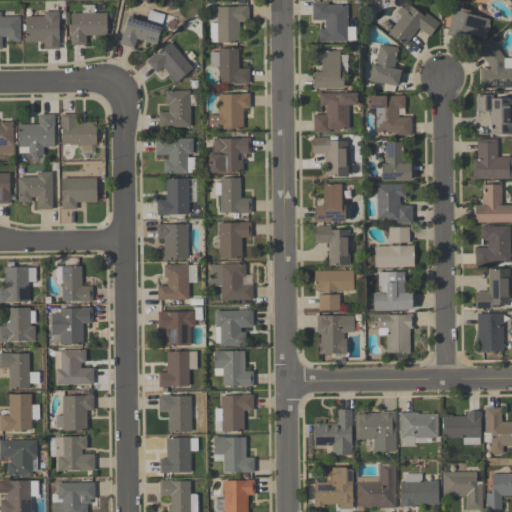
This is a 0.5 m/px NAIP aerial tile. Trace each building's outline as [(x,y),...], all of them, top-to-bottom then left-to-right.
[(438,23),(429,36),(418,28),(404,46),(387,34),(400,16),(395,13),(404,1),(423,16),(425,13),(438,23)] [(318,42),(318,30),(324,30),(324,21),(311,21),(311,2),(327,2),(327,6),(347,6),(347,28),(354,28),(354,40),(347,40),(347,42),(318,42)] [(210,43),(209,23),(216,23),(216,7),(237,7),(237,6),(248,6),(248,22),(239,22),(239,43),(217,43),(210,43)] [(466,33),(464,40),(446,35),(454,7),(470,11),(469,14),(489,20),(484,38),(466,33)] [(136,39),(133,49),(119,45),(123,33),(129,16),(146,21),(149,10),(164,15),(161,25),(162,26),(156,45),(136,39)] [(59,12),(59,50),(43,50),(43,42),(25,42),(25,17),(43,17),(43,12),(59,12)] [(70,13),(106,13),(106,36),(85,36),(85,46),(70,46),(70,34),(71,34),(70,13)] [(0,17),(19,17),(19,42),(7,42),(7,37),(1,37),(1,50),(0,50),(0,17)] [(192,68),(176,83),(162,67),(156,73),(146,62),(156,54),(170,42),(192,68)] [(511,67),(511,88),(479,89),(479,68),(487,68),(487,64),(478,52),(492,42),(504,58),(504,68),(511,67)] [(368,81),(371,64),(375,65),(379,44),(397,48),(393,69),(400,70),(397,87),(368,81)] [(218,84),(218,67),(210,67),(210,53),(218,53),(218,49),(238,49),(238,69),(249,69),(249,84),(236,84),(236,83),(218,84)] [(342,89),(313,89),(313,73),(320,73),(320,51),(339,51),(339,72),(342,72),(342,89)] [(158,112),(168,112),(168,105),(165,105),(165,91),(190,91),(190,128),(158,128),(158,112)] [(243,108),(243,129),(208,130),(208,115),(219,115),(218,95),(241,94),(241,93),(249,93),(250,108),(243,108)] [(348,130),(329,130),(329,133),(313,133),(312,115),(325,115),(325,106),(319,106),(318,94),(356,93),(357,106),(348,106),(348,130)] [(511,134),(489,135),(489,112),(475,112),(475,95),(492,95),(492,99),(510,99),(511,134)] [(373,116),(372,116),(368,113),(368,109),(366,109),(366,96),(404,96),(404,115),(398,115),(398,118),(410,117),(411,136),(395,136),(395,133),(375,133),(375,130),(373,130),(373,116)] [(96,145),(91,145),(91,152),(81,152),(81,145),(61,145),(61,127),(60,127),(60,115),(76,114),(76,123),(96,122),(96,145)] [(54,115),(54,131),(54,147),(43,147),(43,156),(28,156),(28,153),(18,153),(18,125),(38,125),(38,115),(54,115)] [(0,122),(13,122),(13,147),(0,147),(0,122)] [(347,177),(326,177),(326,154),(312,154),(312,138),(328,138),(328,137),(336,137),(337,141),(347,141),(347,177)] [(213,139),(220,138),(220,139),(241,139),(241,138),(250,138),(250,154),(242,154),(243,173),(208,173),(208,154),(213,153),(213,139)] [(155,155),(155,139),(192,139),(192,155),(188,155),(188,158),(195,158),(195,173),(188,173),(188,174),(163,174),(163,161),(168,161),(168,155),(155,155)] [(511,159),(511,179),(471,180),(471,159),(476,159),(476,140),(496,140),(496,157),(510,157),(510,159),(511,159)] [(402,143),(402,164),(410,164),(410,181),(380,182),(380,164),(384,164),(383,143),(402,143)] [(37,210),(36,198),(30,198),(31,202),(18,203),(18,178),(37,177),(37,173),(52,172),(52,210),(37,210)] [(10,204),(0,204),(0,173),(8,173),(9,192),(10,192),(10,204)] [(61,179),(96,178),(96,202),(76,202),(76,210),(61,210),(61,201),(62,201),(61,179)] [(220,179),(240,178),(240,199),(251,198),(251,213),(239,214),(239,213),(220,213),(220,195),(213,195),(213,183),(220,183),(220,179)] [(188,179),(188,215),(169,215),(169,216),(157,216),(156,200),(166,200),(166,179),(188,179)] [(411,224),(395,224),(395,221),(376,221),(376,184),(405,184),(405,196),(398,196),(398,206),(411,206),(411,224)] [(340,185),(340,206),(344,206),(344,223),(314,223),(314,206),(322,206),(322,185),(340,185)] [(511,223),(475,223),(475,206),(482,206),(482,185),(501,185),(501,206),(511,206),(511,223)] [(219,223),(239,223),(239,222),(251,222),(251,238),(241,238),(242,259),(219,259),(219,223)] [(187,225),(188,260),(164,260),(163,239),(157,239),(156,225),(164,224),(164,225),(187,225)] [(349,266),(327,266),(327,243),(314,244),(313,227),(330,226),(330,231),(349,230),(349,266)] [(509,262),(490,263),(490,266),(474,266),(474,249),(486,248),(486,239),(480,239),(480,227),(509,226),(509,262)] [(388,243),(388,228),(408,228),(408,243),(388,243)] [(374,267),(374,246),(413,246),(413,267),(374,267)] [(221,301),(220,286),(210,286),(210,265),(220,265),(220,264),(245,264),(245,277),(242,277),(242,285),(252,285),(252,300),(221,301)] [(157,301),(157,286),(167,286),(167,278),(164,278),(164,265),(188,265),(188,300),(157,301)] [(35,282),(28,282),(28,302),(7,303),(0,303),(0,288),(3,288),(3,268),(28,267),(28,268),(35,268),(35,282)] [(81,267),(81,287),(92,287),(92,302),(80,303),(80,302),(61,302),(61,267),(81,267)] [(509,269),(509,305),(491,305),(491,309),(474,309),(474,292),(487,292),(487,270),(509,269)] [(352,271),(353,291),(314,292),(313,271),(352,271)] [(372,311),(372,294),(380,294),(380,286),(377,286),(377,273),(404,272),(404,293),(412,293),(412,311),(372,311)] [(318,311),(318,295),(338,295),(338,310),(318,311)] [(30,308),(30,311),(35,311),(35,324),(30,324),(30,327),(34,327),(34,342),(27,342),(27,341),(7,342),(7,343),(0,343),(0,326),(5,326),(5,308),(30,308)] [(51,314),(59,314),(59,309),(80,309),(80,308),(92,308),(92,324),(83,324),(83,345),(60,345),(60,335),(51,335),(51,314)] [(157,312),(167,312),(167,313),(188,312),(194,311),(194,308),(202,308),(202,320),(194,320),(194,327),(190,327),(190,346),(166,346),(165,328),(158,328),(157,312)] [(215,311),(252,311),(253,328),(240,328),(240,332),(245,332),(245,346),(220,346),(220,343),(215,344),(215,311)] [(478,353),(478,339),(476,339),(476,313),(480,313),(480,314),(502,314),(503,351),(481,352),(481,353),(478,353)] [(409,354),(405,355),(405,353),(385,353),(385,336),(377,336),(377,330),(373,330),(373,314),(412,314),(412,317),(410,317),(410,325),(412,325),(412,329),(409,329),(409,354)] [(353,333),(343,333),(343,340),(345,340),(345,355),(341,355),(341,354),(319,355),(318,345),(320,345),(320,334),(316,334),(316,316),(353,316),(353,333)] [(93,385),(56,385),(55,369),(54,369),(54,352),(60,351),(60,350),(85,350),(85,363),(80,363),(80,368),(93,368),(93,385)] [(223,386),(222,376),(214,376),(213,351),(224,351),(244,351),(245,372),(253,372),(253,387),(239,387),(239,386),(223,386)] [(158,388),(158,372),(166,372),(166,352),(196,352),(197,369),(188,369),(188,386),(171,386),(171,387),(158,388)] [(8,389),(8,369),(0,369),(0,353),(10,353),(10,354),(28,354),(28,389),(8,389)] [(30,394),(30,431),(11,431),(11,432),(0,432),(0,416),(8,416),(8,395),(30,394)] [(55,416),(62,416),(62,397),(84,396),(84,395),(93,395),(93,411),(86,411),(87,431),(62,431),(62,428),(56,428),(55,416)] [(244,432),(221,432),(221,423),(216,423),(216,409),(221,409),(221,396),(241,396),(241,395),(253,395),(253,411),(244,411),(244,432)] [(190,397),(191,432),(168,432),(168,430),(168,429),(167,424),(168,424),(168,412),(159,412),(158,396),(170,396),(170,397),(190,397)] [(500,408),(501,422),(511,422),(511,446),(502,446),(502,453),(490,453),(490,443),(483,443),(483,433),(484,433),(484,409),(500,408)] [(313,424),(321,423),(321,424),(335,424),(335,411),(351,410),(351,426),(350,426),(351,455),(331,455),(331,446),(313,447),(313,424)] [(373,452),(373,440),(355,440),(354,415),(359,415),(359,414),(378,414),(378,412),(395,412),(395,452),(373,452)] [(480,412),(480,426),(479,426),(479,445),(462,445),(462,438),(442,439),(442,418),(441,418),(441,415),(452,415),(452,417),(466,417),(466,412),(480,412)] [(398,439),(398,413),(417,413),(417,415),(437,415),(437,438),(414,438),(414,447),(404,447),(404,439),(398,439)] [(94,471),(79,471),(63,471),(63,472),(57,472),(57,459),(55,459),(55,437),(80,437),(80,436),(86,436),(86,449),(81,449),(81,455),(94,455),(94,471)] [(253,458),(254,473),(240,473),(223,473),(223,455),(213,455),(213,437),(224,437),(224,438),(245,438),(246,458),(253,458)] [(190,473),(169,473),(169,474),(160,474),(159,459),(166,459),(166,439),(190,438),(190,473)] [(32,476),(6,476),(6,463),(11,463),(11,457),(0,457),(0,441),(36,441),(36,471),(32,471),(32,476)] [(356,507),(356,482),(359,482),(359,478),(378,478),(378,464),(395,464),(395,508),(376,509),(376,507),(356,507)] [(352,470),(352,510),(338,510),(338,505),(323,505),(323,508),(314,508),(313,483),(331,483),(331,468),(346,468),(346,470),(352,470)] [(482,510),(465,510),(465,496),(442,497),(442,473),(476,472),(476,482),(481,482),(482,510)] [(439,505),(414,505),(414,508),(411,508),(411,507),(402,507),(402,508),(399,508),(399,502),(400,502),(400,482),(404,482),(404,474),(421,474),(421,481),(437,481),(438,501),(439,501),(439,505)] [(511,474),(511,496),(501,497),(501,510),(498,510),(489,511),(489,510),(486,510),(485,494),(491,494),(491,474),(511,474)] [(254,496),(247,496),(247,511),(223,511),(223,482),(245,481),(245,480),(253,480),(254,496)] [(37,481),(37,497),(30,497),(30,511),(0,511),(0,502),(6,502),(6,494),(0,494),(0,481),(6,481),(6,482),(37,481)] [(159,497),(159,481),(171,481),(171,482),(189,482),(189,495),(195,495),(195,496),(197,496),(197,511),(169,511),(169,497),(159,497)] [(94,483),(94,500),(90,500),(90,505),(82,505),(82,506),(86,506),(86,511),(52,511),(52,503),(62,503),(62,500),(57,500),(57,483),(94,483)]
